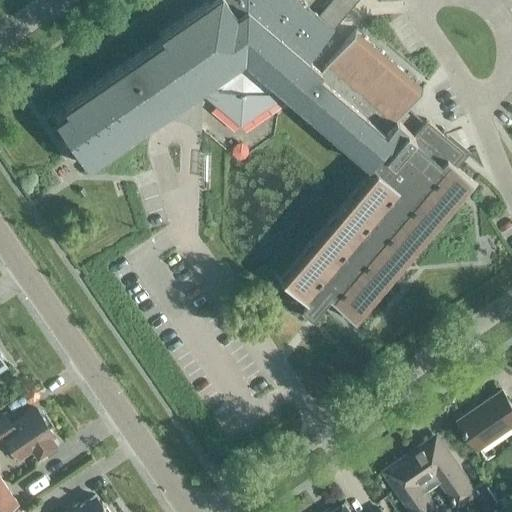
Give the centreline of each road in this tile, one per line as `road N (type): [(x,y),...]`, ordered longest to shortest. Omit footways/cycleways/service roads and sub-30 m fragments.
road 1 (residential): [(207,511),(511,301)]
road 2 (residential): [(187,511),(0,238)]
road 3 (residential): [(473,101),(415,9),(430,0)]
